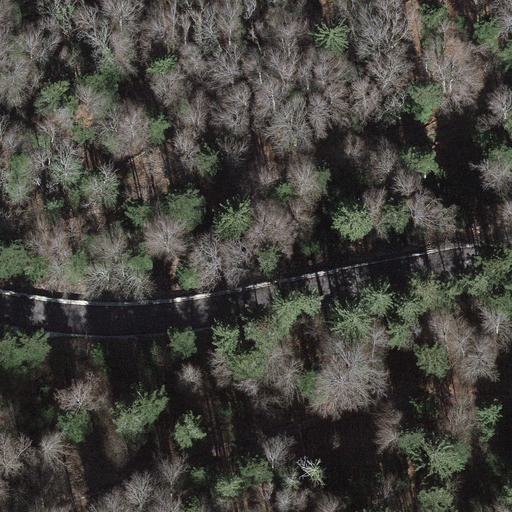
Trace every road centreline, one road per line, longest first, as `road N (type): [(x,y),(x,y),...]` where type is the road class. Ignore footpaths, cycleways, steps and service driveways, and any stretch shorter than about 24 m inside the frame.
road 1 (track): [(0,246),(113,208),(262,184),(511,112)]
road 2 (tertiary): [(511,257),(172,316),(106,319),(0,307)]
road 3 (track): [(18,511),(297,422),(511,392)]
